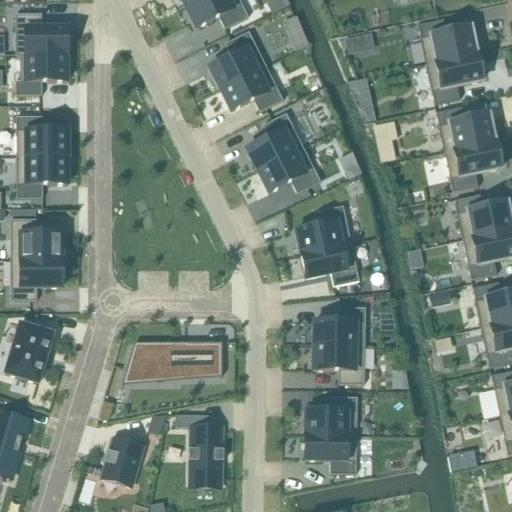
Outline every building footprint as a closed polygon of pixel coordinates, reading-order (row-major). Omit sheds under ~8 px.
[(176,0),(182,10),(202,0),(176,0)] [(202,0),(182,10),(193,34),(218,22),(223,33),(247,21),(241,10),(240,8),(236,0),(202,0)] [(39,18),(14,18),(14,29),(14,57),(21,57),(67,58),(67,30),(39,29),(39,18)] [(442,23),(416,28),(425,68),(475,58),(469,31),(445,36),(442,23)] [(229,58),(204,71),(216,94),(257,74),(264,70),(253,48),(252,47),(247,36),(224,48),(229,58)] [(351,41),(344,43),(347,58),(354,56),(351,41)] [(305,44),(292,50),(294,55),(307,49),(305,44)] [(21,85),(14,84),(14,86),(14,97),(40,97),(40,86),(67,86),(67,58),(21,57),(21,85)] [(475,58),(425,68),(433,108),(458,103),(456,90),(480,84),(475,58)] [(257,74),(216,94),(228,118),(253,105),(258,116),(281,105),(276,94),(275,92),(264,70),(257,74)] [(384,109),(372,112),(374,123),(386,121),(384,109)] [(460,111),(435,116),(443,156),(493,145),(487,119),(463,124),(460,111)] [(372,112),(357,115),(361,126),(374,123),(372,112)] [(266,138),(241,151),(253,174),(294,153),(301,150),(290,128),(289,127),(283,116),(260,128),(266,138)] [(40,120),(16,120),(16,134),(15,161),(24,161),(68,161),(68,135),(40,134),(40,120)] [(393,124),(371,129),(374,146),(390,143),(396,141),(393,124)] [(493,145),(443,156),(451,196),(477,190),(474,177),(498,172),(493,145)] [(294,153),(253,174),(265,198),(289,185),(295,196),(318,185),(313,174),(312,172),(301,150),(294,153)] [(343,160),(337,163),(347,184),(352,181),(359,178),(350,156),(343,160)] [(24,161),(15,161),(15,187),(15,202),(40,202),(40,187),(68,188),(68,161),(24,161)] [(478,198),(453,204),(461,244),(511,233),(511,230),(511,229),(511,218),(511,216),(508,217),(506,206),(481,212),(478,198)] [(317,226),(291,233),(296,258),(341,248),(349,246),(343,222),(343,221),(340,209),(315,215),(317,226)] [(34,223),(10,223),(9,237),(9,264),(17,264),(62,264),(62,238),(34,238),(34,223)] [(511,237),(511,233),(461,244),(470,284),(495,278),(492,265),(511,260),(511,237)] [(341,248),(296,258),(302,284),(329,278),(332,290),(357,284),(355,272),(354,270),(349,246),(341,248)] [(17,264),(9,264),(9,290),(9,305),(34,305),(34,290),(62,291),(62,264),(17,264)] [(511,324),(511,295),(499,298),(496,286),(472,291),(480,330),(511,324)] [(438,296),(427,298),(429,306),(440,304),(438,296)] [(337,322),(309,322),(309,349),(355,349),(363,349),(363,325),(363,323),(363,311),(337,310),(337,322)] [(511,324),(480,331),(488,371),(511,366),(511,360),(510,353),(511,352),(511,324)] [(17,325),(1,377),(38,388),(53,336),(17,325)] [(132,351),(123,378),(132,378),(156,378),(170,378),(171,378),(185,378),(210,378),(220,378),(220,346),(185,346),(185,350),(132,351)] [(355,349),(309,349),(309,375),(336,375),(336,387),(362,388),(362,376),(362,374),(363,349),(355,349)] [(511,415),(511,373),(489,379),(498,419),(511,415)] [(328,412),(301,412),(301,438),(347,439),(354,439),(354,414),(354,412),(354,400),(329,400),(328,412)] [(102,405),(96,424),(108,422),(112,408),(102,405)] [(0,415),(0,475),(10,478),(27,424),(0,415)] [(511,416),(498,419),(506,459),(511,457),(511,416)] [(150,420),(146,435),(158,438),(164,417),(150,420)] [(186,419),(174,419),(174,430),(186,431),(186,419)] [(220,431),(188,431),(188,479),(220,480),(220,431)] [(347,439),(301,438),(300,465),(328,465),(328,477),(354,477),(354,465),(354,463),(354,439),(347,439)] [(108,453),(100,483),(132,493),(145,449),(121,442),(112,439),(108,453)]
